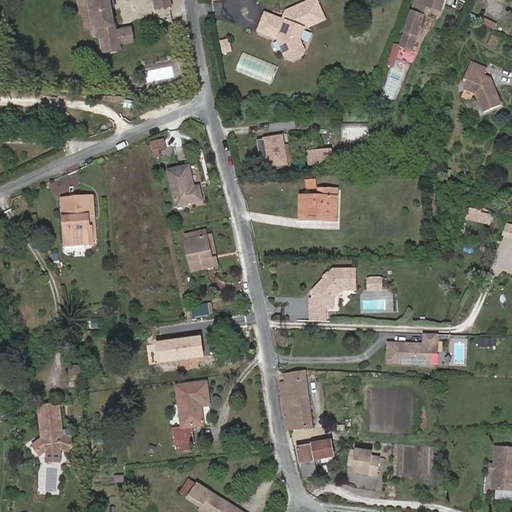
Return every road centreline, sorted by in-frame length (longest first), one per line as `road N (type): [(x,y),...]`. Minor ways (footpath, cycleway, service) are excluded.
road 1 (residential): [(209,100),(303,511)]
road 2 (residential): [(209,100),(0,193)]
